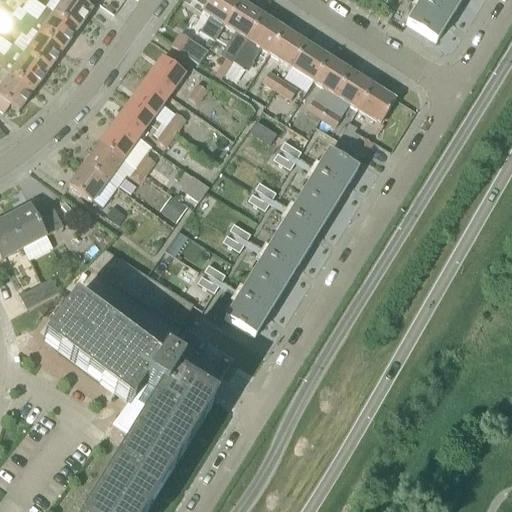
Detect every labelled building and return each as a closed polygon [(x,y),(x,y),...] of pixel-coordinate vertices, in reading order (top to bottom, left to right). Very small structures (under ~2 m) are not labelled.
[(54,0),(46,11),(46,12),(76,33),(91,13),(73,0),(54,0)] [(210,0),(201,15),(223,29),(239,5),(231,0),(210,0)] [(435,45),(447,24),(460,4),(454,0),(422,0),(406,27),(435,45)] [(235,36),(245,43),(261,19),(239,5),(223,29),(235,36)] [(11,48),(47,74),(61,54),(19,24),(20,23),(14,20),(15,19),(0,8),(0,31),(4,34),(8,28),(20,37),(11,48)] [(19,24),(61,54),(76,33),(46,12),(45,11),(36,23),(25,15),(20,23),(19,24)] [(249,63),(257,51),(268,57),(283,33),(261,19),(245,43),(238,56),(231,66),(245,75),(251,65),(249,63)] [(283,33),(268,57),(290,71),(305,47),(283,33)] [(206,55),(179,37),(169,51),(178,57),(178,56),(198,69),(206,55)] [(0,54),(3,57),(10,47),(0,39),(0,54)] [(305,47),(290,71),(312,86),(328,61),(305,47)] [(0,59),(0,70),(2,72),(9,78),(33,94),(47,74),(11,48),(2,61),(0,59)] [(184,79),(161,61),(145,83),(169,100),(184,79)] [(312,86),(335,100),(350,75),(328,61),(312,86)] [(275,94),(281,84),(268,75),(261,86),(275,94)] [(350,75),(335,100),(357,114),(372,90),(350,75)] [(9,78),(4,86),(0,90),(0,114),(3,117),(9,109),(18,115),(33,94),(9,78)] [(130,104),(153,121),(169,100),(145,83),(130,104)] [(296,93),(281,84),(275,94),(290,104),(296,93)] [(207,95),(197,87),(187,101),(197,108),(207,95)] [(379,128),(394,104),(372,90),(357,114),(379,128)] [(114,125),(138,142),(153,121),(130,104),(114,125)] [(313,104),(312,104),(306,114),(310,116),(320,123),(327,113),(313,104)] [(327,113),(320,123),(334,131),(341,121),(327,112),(327,113)] [(175,117),(165,130),(176,138),(186,124),(175,117)] [(98,147),(144,180),(155,166),(145,160),(151,152),(138,142),(114,125),(98,147)] [(166,151),(176,138),(165,130),(156,144),(166,151)] [(336,146),(362,161),(371,147),(353,136),(350,141),(342,136),(336,146)] [(290,160),(295,153),(283,146),(279,153),(290,160)] [(106,185),(107,184),(117,191),(126,178),(139,188),(144,180),(98,147),(83,168),(106,185)] [(283,172),(289,175),(300,157),(295,153),(290,160),(287,165),(283,172)] [(301,197),(330,215),(355,174),(326,156),(301,197)] [(283,172),(287,165),(276,158),(272,165),(283,172)] [(83,168),(67,189),(91,207),(106,185),(83,168)] [(197,206),(207,192),(192,181),(181,195),(197,206)] [(265,201),(269,194),(258,187),(254,194),(265,201)] [(258,213),(263,216),(275,198),(269,194),(265,201),(262,206),(258,213)] [(304,257),(317,236),(330,215),(301,197),(275,239),(304,257)] [(170,199),(159,215),(175,226),(186,211),(170,199)] [(247,206),(258,213),(262,206),(251,199),(247,206)] [(7,221),(23,251),(62,231),(51,209),(34,218),(29,209),(7,221)] [(104,220),(112,226),(117,230),(124,220),(111,211),(110,213),(104,220)] [(0,224),(0,262),(0,263),(23,251),(7,221),(0,224)] [(228,235),(240,242),(244,236),(233,229),(228,235)] [(237,247),(233,254),(238,257),(249,239),(244,236),(240,242),(237,247)] [(279,298),(291,278),(304,257),(275,239),(250,281),(279,298)] [(221,247),(233,254),(237,247),(225,240),(221,247)] [(101,281),(113,260),(104,254),(89,269),(85,271),(101,281)] [(113,260),(101,281),(111,287),(123,266),(113,260)] [(111,287),(120,293),(133,272),(123,266),(111,287)] [(214,283),(219,277),(207,270),(203,276),(214,283)] [(133,272),(120,293),(130,299),(143,279),(133,272)] [(224,280),(219,277),(214,283),(212,288),(207,295),(213,298),(224,280)] [(143,279),(130,299),(140,305),(153,285),(143,279)] [(207,295),(212,288),(200,281),(196,288),(207,295)] [(253,340),(266,319),(279,298),(250,281),(224,322),(253,340)] [(50,282),(42,287),(49,301),(58,296),(50,282)] [(153,285),(140,305),(150,311),(163,291),(153,285)] [(26,313),(49,301),(42,287),(18,299),(26,313)] [(163,291),(150,311),(160,317),(173,297),(163,291)] [(173,297),(160,317),(170,324),(183,303),(173,297)] [(140,511),(207,403),(173,382),(179,373),(161,362),(158,367),(73,303),(71,306),(46,339),(131,402),(110,430),(130,442),(87,511),(140,511)] [(183,303),(170,324),(180,330),(192,309),(183,303)]
